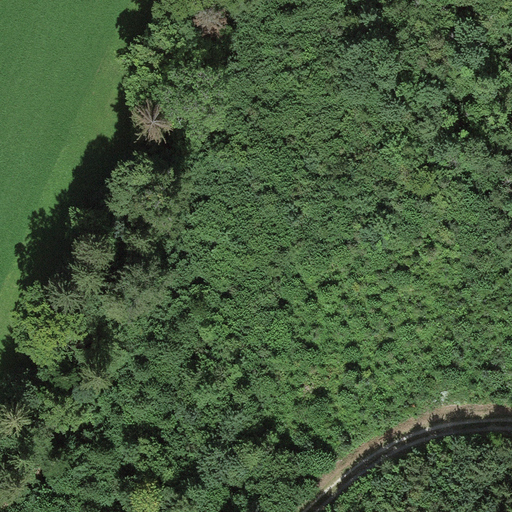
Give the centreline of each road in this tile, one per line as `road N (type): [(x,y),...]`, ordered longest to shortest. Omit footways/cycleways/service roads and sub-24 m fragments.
road 1 (track): [(82,442),(157,309),(236,0)]
road 2 (track): [(315,511),(395,442),(511,428)]
